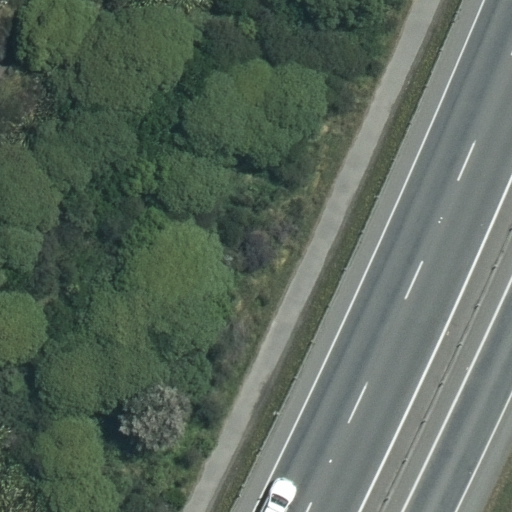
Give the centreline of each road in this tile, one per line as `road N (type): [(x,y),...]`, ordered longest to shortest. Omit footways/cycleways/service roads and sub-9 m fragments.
road 1 (trunk): [(293,511),(368,365),(511,32)]
road 2 (trunk): [(511,324),(423,511)]
